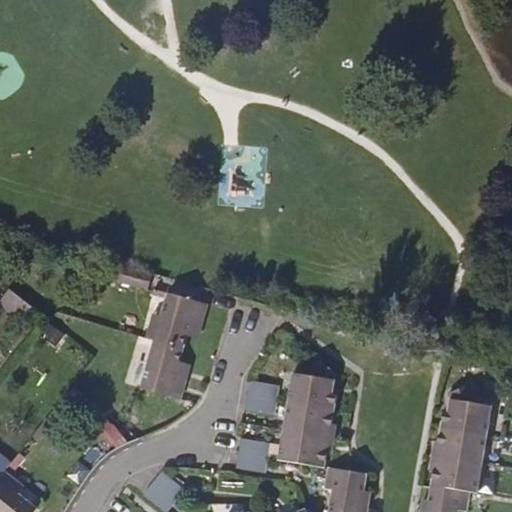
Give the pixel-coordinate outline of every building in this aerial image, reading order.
[(151,274),(121,265),(117,281),(147,289),(151,274)] [(35,307),(13,290),(2,303),(24,320),(35,307)] [(199,337),(208,302),(168,291),(166,299),(163,312),(153,310),(146,336),(155,338),(186,347),(189,335),(199,337)] [(156,297),(153,310),(163,312),(166,299),(156,297)] [(182,361),(186,347),(155,338),(143,387),(183,398),(192,364),(182,361)] [(292,401),(336,409),(338,394),(334,393),(336,378),(297,371),(292,401)] [(250,383),(248,394),(277,399),(280,384),(252,380),(250,383)] [(248,394),(246,410),(275,414),(277,399),(248,394)] [(446,411),(443,427),(487,434),(493,403),(451,396),(449,412),(446,411)] [(334,422),(336,409),(292,401),(286,431),(336,439),(339,423),(334,422)] [(487,434),(443,427),(441,440),(435,440),(433,454),(481,462),(487,434)] [(281,457),(326,465),(328,452),(333,453),(336,439),(286,431),(281,457)] [(242,435),(240,450),(268,455),(270,439),(242,435)] [(240,450),(237,465),(265,469),(268,455),(240,450)] [(0,476),(1,477),(7,468),(11,463),(0,454),(0,476)] [(436,471),(434,483),(472,489),(476,490),(481,462),(433,454),(429,470),(436,471)] [(368,472),(332,466),(329,486),(338,488),(333,511),(366,511),(371,489),(366,488),(368,472)] [(7,468),(1,477),(18,491),(25,482),(7,468)] [(178,500),(182,495),(187,489),(163,471),(155,481),(178,500)] [(0,511),(36,511),(39,508),(18,491),(1,477),(0,477),(0,511)] [(145,493),(167,511),(178,500),(155,481),(145,493)] [(424,498),(421,511),(459,511),(461,506),(469,507),(472,489),(434,483),(431,500),(424,498)]
